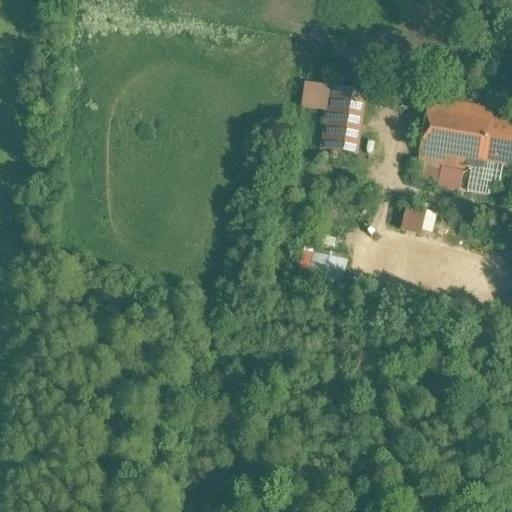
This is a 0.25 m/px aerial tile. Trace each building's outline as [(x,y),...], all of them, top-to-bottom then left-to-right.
[(367,94),(333,90),(326,150),(359,154),(367,94)] [(432,96),(424,151),(490,162),(497,120),(499,107),(432,96)] [(511,122),(497,120),(490,162),(511,165),(511,122)] [(434,236),(440,213),(410,204),(403,228),(434,236)] [(348,261),(319,257),(316,280),(344,284),(348,261)]
